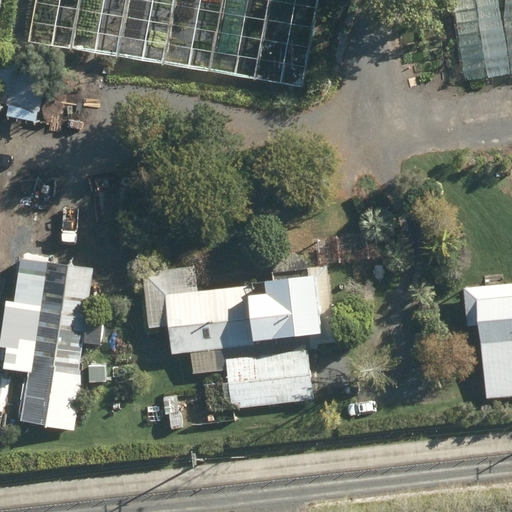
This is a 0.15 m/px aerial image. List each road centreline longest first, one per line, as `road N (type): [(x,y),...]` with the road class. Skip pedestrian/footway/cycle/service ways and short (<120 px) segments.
road 1 (track): [(511,441),(0,497)]
road 2 (track): [(511,129),(455,138),(345,129),(100,159),(56,154)]
road 3 (track): [(511,470),(134,511)]
road 4 (track): [(391,0),(345,129)]
